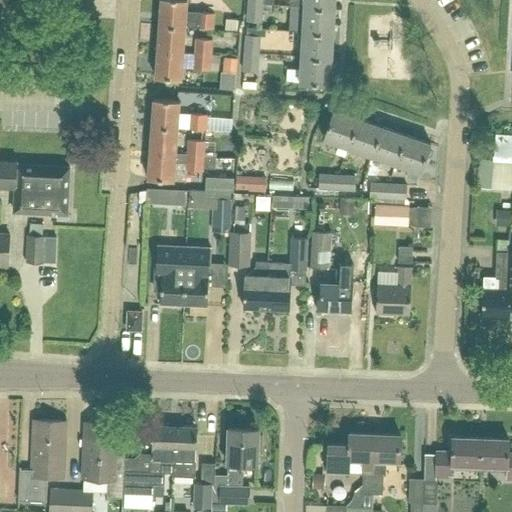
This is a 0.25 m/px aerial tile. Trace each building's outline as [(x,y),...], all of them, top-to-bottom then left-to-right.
[(160,0),(159,24),(185,26),(185,23),(213,26),(214,10),(186,8),(186,0),(160,0)] [(261,20),(263,4),(248,3),(247,19),(261,20)] [(333,33),(334,8),(290,5),(289,28),(302,29),(301,31),(333,33)] [(228,11),(215,10),(214,26),(227,27),(228,11)] [(183,52),(185,26),(159,24),(157,50),(183,52)] [(246,26),(244,54),(260,55),(262,35),(265,35),(266,28),(246,26)] [(332,58),(333,33),(301,31),(300,57),(332,58)] [(236,46),(235,33),(221,34),(222,46),(236,46)] [(195,37),(194,52),(213,53),(214,38),(195,37)] [(181,79),(183,52),(157,50),(155,77),(181,79)] [(213,53),(194,52),(193,67),(211,68),(212,61),(220,62),(220,53),(213,53)] [(259,72),(260,55),(244,54),(243,70),(259,72)] [(238,57),(224,56),(223,70),(237,71),(238,57)] [(330,84),(332,58),(300,57),(299,68),(286,68),(286,80),(299,81),(299,82),(330,84)] [(153,98),(151,125),(177,127),(180,100),(153,98)] [(347,147),(348,147),(358,117),(333,109),(323,139),(337,144),(334,152),(344,156),(347,147)] [(189,112),(189,127),(206,128),(207,113),(189,112)] [(372,155),(382,126),(358,117),(348,147),(371,155),(372,155)] [(177,127),(151,125),(149,151),(175,153),(176,151),(177,127)] [(395,164),(406,134),(382,126),(372,155),(395,163),(395,164)] [(395,164),(408,168),(406,175),(417,179),(419,172),(420,172),(430,142),(406,134),(395,164)] [(494,155),(511,156),(511,134),(495,134),(494,155)] [(188,138),(187,152),(187,154),(204,155),(204,154),(206,139),(188,138)] [(187,152),(176,151),(175,153),(149,151),(147,178),(173,180),(175,161),(186,162),(186,167),(204,169),(204,166),(215,167),(216,155),(204,154),(204,155),(187,154),(187,152)] [(493,159),(479,158),(477,186),(491,187),(493,159)] [(0,186),(15,187),(14,211),(67,213),(69,166),(36,164),(36,168),(16,167),(17,161),(0,159),(0,186)] [(337,188),(337,173),(319,173),(318,188),(337,188)] [(356,174),(337,173),(337,188),(355,189),(356,174)] [(268,187),(268,175),(237,174),(237,187),(268,187)] [(233,176),(206,175),(206,190),(233,191),(233,176)] [(373,197),(373,198),(406,200),(407,183),(370,181),(369,197),(373,197)] [(308,195),(273,194),(272,206),(308,207),(308,195)] [(212,229),(230,230),(232,197),(213,196),(212,229)] [(354,213),(355,198),(340,197),(340,213),(354,213)] [(406,201),(406,200),(373,198),(373,202),(375,202),(374,222),(407,224),(408,201),(406,201)] [(29,222),(29,234),(42,235),(42,222),(29,222)] [(320,267),(329,268),(331,232),(312,231),(310,267),(320,267)] [(0,265),(7,266),(9,233),(0,232),(0,265)] [(230,232),(229,265),(249,266),(250,232),(230,232)] [(43,262),(43,260),(54,260),(56,241),(44,240),(44,236),(28,235),(26,261),(43,262)] [(186,255),(184,305),(207,306),(208,277),(210,277),(211,265),(226,265),(228,238),(212,237),(211,248),(186,247),(186,249),(185,255),(186,255)] [(291,263),(268,262),(266,308),(289,309),(290,282),(306,283),(308,238),(292,237),(291,263)] [(497,250),(508,251),(508,238),(497,237),(497,250)] [(398,262),(412,263),(413,246),(399,246),(398,262)] [(185,255),(186,249),(157,248),(155,289),(161,290),(160,304),(184,305),(186,255),(185,255)] [(481,317),(505,318),(508,252),(497,252),(495,285),(483,285),(481,317)] [(266,308),(268,262),(256,261),(256,274),(245,274),(243,307),(266,308)] [(338,283),(319,282),(317,310),(351,312),(353,283),(352,283),(352,280),(353,265),(353,264),(339,264),(339,268),(338,283)] [(375,313),(409,314),(411,285),(411,266),(398,266),(397,285),(377,284),(375,313)] [(127,329),(141,329),(142,311),(128,310),(127,329)] [(34,419),(32,467),(20,467),(18,498),(46,500),(47,477),(64,477),(66,420),(34,419)] [(124,470),(124,457),(117,456),(119,422),(84,421),(82,478),(108,479),(107,495),(122,496),(123,493),(124,470)] [(124,457),(124,470),(123,493),(153,494),(153,484),(164,484),(165,472),(173,473),(174,459),(173,458),(175,425),(153,424),(151,453),(139,453),(134,457),(124,457)] [(195,476),(196,459),(197,426),(175,425),(173,458),(174,459),(173,473),(173,475),(195,476)] [(262,434),(257,434),(258,428),(228,427),(227,464),(227,486),(220,486),(220,502),(248,503),(248,487),(242,487),(243,464),(257,464),(257,450),(262,451),(262,434)] [(372,493),(375,431),(366,431),(366,433),(349,432),(349,442),(347,444),(329,444),(328,471),(349,471),(350,459),(364,459),(363,493),(372,493)] [(384,431),(375,431),(372,493),(382,494),(384,460),(400,461),(401,434),(384,434),(384,431)] [(480,464),(481,437),(453,436),(452,451),(437,450),(436,475),(452,476),(452,463),(480,464)] [(509,438),(481,437),(480,464),(507,465),(506,478),(511,478),(511,451),(509,452),(509,438)] [(422,511),(423,501),(424,478),(410,477),(409,500),(411,500),(411,511),(422,511)] [(424,479),(423,503),(423,511),(435,511),(437,479),(424,479)] [(211,507),(212,483),(193,482),(192,506),(211,507)] [(71,511),(72,489),(50,488),(49,511),(71,511)] [(91,511),(92,489),(72,489),(71,511),(91,511)]
